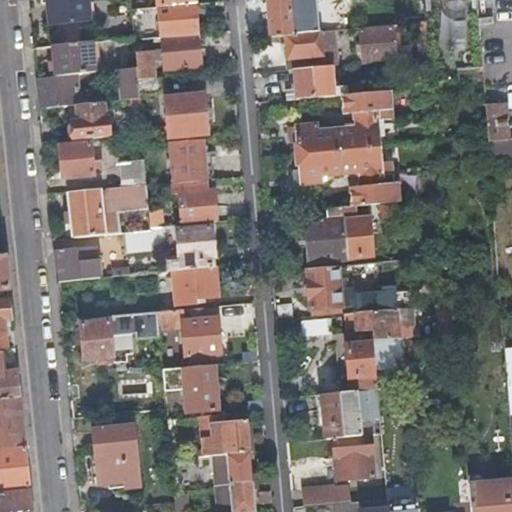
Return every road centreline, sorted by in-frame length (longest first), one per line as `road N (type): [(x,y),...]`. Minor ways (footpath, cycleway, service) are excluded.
road 1 (residential): [(236,0),(282,511)]
road 2 (residential): [(0,10),(54,511)]
